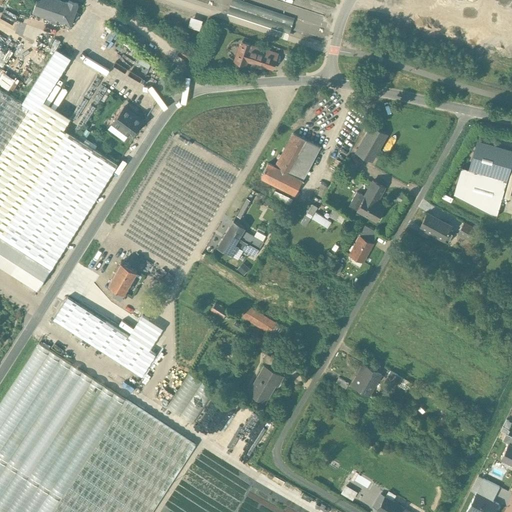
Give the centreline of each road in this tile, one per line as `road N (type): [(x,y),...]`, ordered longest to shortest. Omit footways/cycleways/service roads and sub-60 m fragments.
road 1 (residential): [(353,511),(279,466),(279,438),(472,109)]
road 2 (residential): [(324,82),(195,89),(175,105),(106,207)]
road 3 (unclassified): [(106,207),(0,377)]
road 4 (residential): [(372,0),(498,48),(511,24)]
road 5 (residential): [(472,109),(324,82)]
